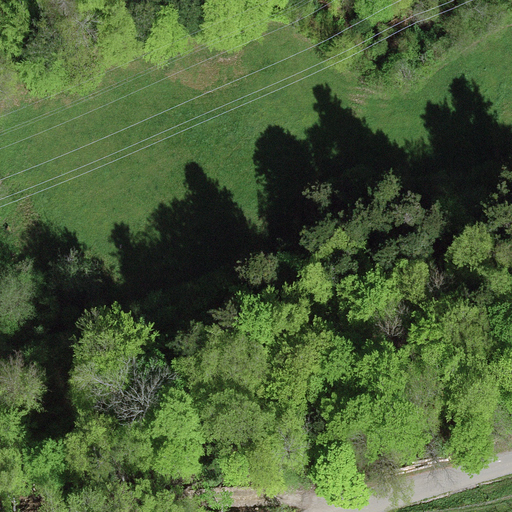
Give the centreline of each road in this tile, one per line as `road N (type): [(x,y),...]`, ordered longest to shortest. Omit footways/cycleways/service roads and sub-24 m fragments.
road 1 (track): [(109,511),(223,497),(384,505)]
road 2 (residential): [(511,468),(359,511)]
